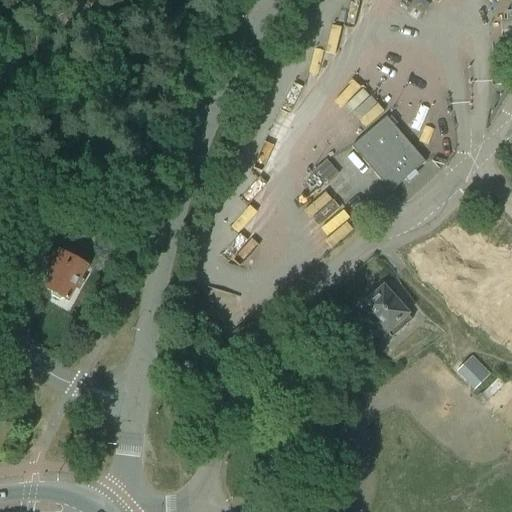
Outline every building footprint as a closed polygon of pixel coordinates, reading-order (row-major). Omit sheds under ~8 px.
[(494,53),(495,86),(508,85),(507,52),(494,53)] [(350,123),(361,115),(366,122),(384,109),(378,101),(368,108),(351,83),(331,97),(350,123)] [(351,148),(390,193),(425,163),(386,118),(351,148)] [(335,174),(325,161),(312,172),(323,184),(335,174)] [(307,204),(312,213),(337,199),(332,191),(307,204)] [(59,202),(47,220),(58,228),(71,209),(59,202)] [(62,299),(68,302),(87,268),(58,251),(58,252),(50,247),(43,260),(54,266),(42,287),(51,293),(51,296),(59,301),(62,299)] [(511,268),(487,282),(511,329),(511,268)] [(386,333),(391,339),(411,321),(406,315),(407,315),(383,288),(383,289),(379,286),(363,301),(364,305),(362,307),(376,322),(374,326),(379,332),(383,330),(386,333)] [(472,357),(456,372),(473,390),(489,374),(472,357)]
